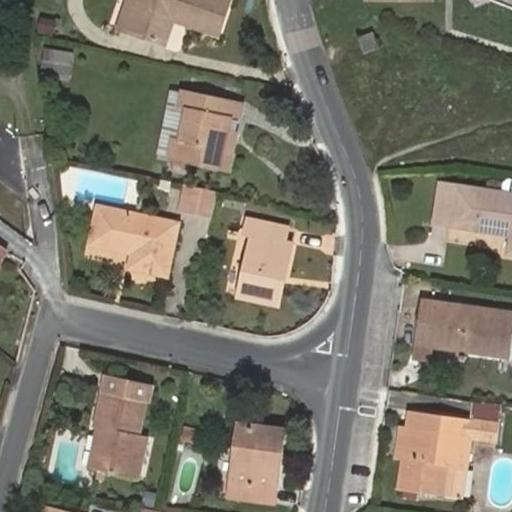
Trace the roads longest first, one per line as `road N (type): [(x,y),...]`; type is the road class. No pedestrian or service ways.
road 1 (residential): [(293,0),(302,45),(349,157),(362,219),(346,377)]
road 2 (residential): [(346,377),(54,318)]
road 3 (residential): [(54,318),(0,508)]
road 4 (residential): [(54,318),(28,134)]
road 5 (residential): [(346,377),(323,511)]
